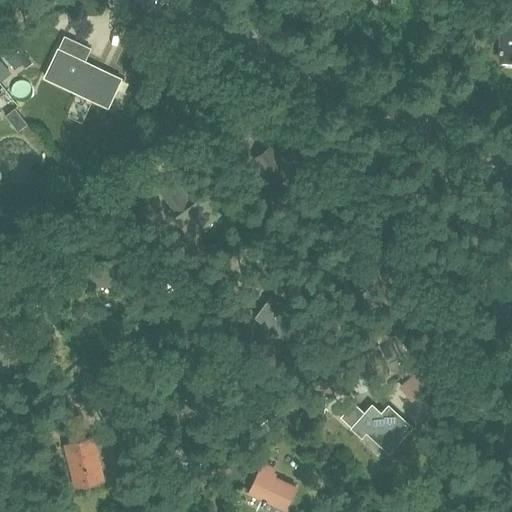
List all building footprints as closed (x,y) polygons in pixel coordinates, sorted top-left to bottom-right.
[(499,49),(499,53),(499,57),(511,57),(511,23),(501,23),(500,49),(499,49)] [(59,50),(46,77),(94,99),(108,106),(121,79),(86,62),(59,50)] [(12,55),(5,61),(12,71),(20,65),(12,55)] [(12,91),(26,107),(41,95),(27,78),(12,91)] [(16,109),(6,116),(19,132),(28,125),(16,109)] [(271,147),(256,159),(275,183),(289,172),(282,163),(283,163),(271,147)] [(148,168),(138,176),(143,182),(153,175),(148,168)] [(174,179),(160,189),(180,215),(176,218),(191,237),(223,213),(210,196),(211,195),(209,193),(206,195),(207,196),(192,207),(185,198),(187,196),(174,179)] [(130,221),(121,228),(132,243),(141,237),(130,221)] [(369,230),(363,250),(380,256),(378,263),(392,268),(401,241),(369,230)] [(112,261),(88,262),(88,282),(119,281),(119,263),(112,264),(112,261)] [(437,273),(404,297),(410,306),(444,282),(437,273)] [(511,287),(506,283),(493,298),(504,306),(508,301),(511,303),(511,287)] [(273,298),(258,318),(285,338),(288,335),(298,342),(310,326),(273,298)] [(380,316),(364,327),(370,336),(386,325),(380,316)] [(0,323),(0,364),(8,365),(15,327),(0,323)] [(195,377),(179,392),(200,414),(215,399),(195,377)] [(354,403),(341,418),(353,428),(362,437),(367,432),(389,452),(412,427),(389,407),(382,414),(372,406),(366,413),(354,403)] [(281,411),(271,418),(283,434),(293,427),(281,411)] [(90,439),(66,444),(76,486),(104,479),(97,452),(94,453),(90,439)] [(180,445),(164,455),(176,475),(199,461),(192,449),(185,453),(180,445)] [(264,463),(249,494),(264,501),(263,503),(265,504),(263,508),(272,511),(282,511),(284,510),(285,511),(296,488),(272,476),(275,469),(264,463)]
